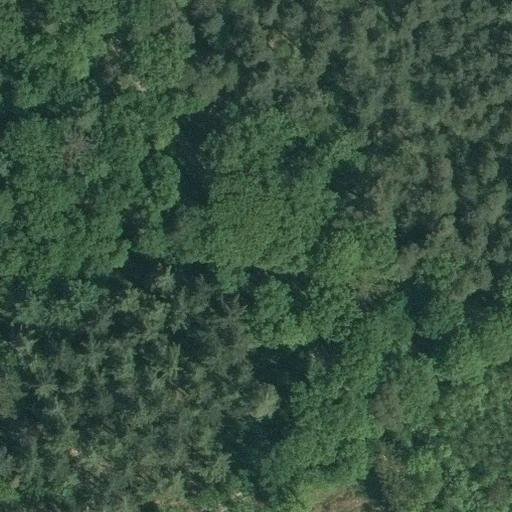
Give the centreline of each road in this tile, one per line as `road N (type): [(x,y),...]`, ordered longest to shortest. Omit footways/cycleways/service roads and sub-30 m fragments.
road 1 (track): [(79,0),(423,511)]
road 2 (track): [(218,511),(364,432)]
